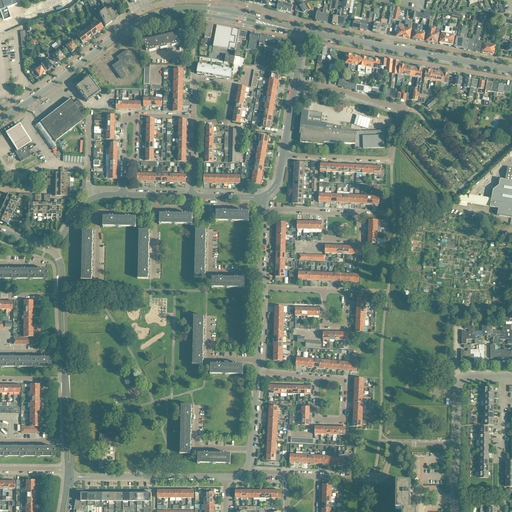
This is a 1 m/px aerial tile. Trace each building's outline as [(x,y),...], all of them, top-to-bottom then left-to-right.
[(0,0),(0,12),(0,13),(3,12),(6,20),(11,19),(7,8),(17,5),(15,0),(2,0),(1,1),(0,0)] [(30,0),(23,2),(28,18),(48,11),(46,5),(61,0),(60,0),(30,0)] [(92,0),(86,0),(94,16),(94,17),(95,18),(92,20),(93,21),(91,23),(92,25),(98,33),(99,33),(100,32),(100,31),(101,31),(101,30),(103,29),(101,26),(104,24),(99,14),(92,0)] [(112,8),(114,7),(110,0),(100,0),(105,9),(111,23),(117,18),(112,8)] [(341,11),(338,25),(341,26),(341,27),(343,27),(344,26),(346,19),(347,19),(347,16),(343,15),(345,8),(350,9),(351,5),(354,5),(354,4),(355,1),(352,0),(351,0),(342,0),(341,11)] [(376,16),(382,16),(383,1),(375,1),(375,10),(377,10),(376,16)] [(278,3),(277,10),(291,13),(292,6),(278,3)] [(296,7),(295,11),(304,13),(308,11),(307,9),(304,4),(300,6),(299,6),(297,7),(296,7)] [(323,10),(321,22),(323,23),(324,24),(326,24),(327,23),(329,15),(326,15),(327,8),(327,5),(324,5),(323,10)] [(398,17),(400,8),(394,6),(393,6),(392,13),(390,25),(391,25),(392,25),(393,20),(398,21),(398,17)] [(359,29),(361,21),(354,20),(356,9),(353,8),(351,17),(350,27),(359,29)] [(111,23),(105,9),(99,14),(104,24),(105,27),(111,23)] [(317,13),(315,20),(316,20),(315,21),(316,21),(316,22),(318,22),(319,22),(321,22),(323,10),(318,9),(317,13)] [(338,25),(341,11),(338,10),(337,16),(333,16),(332,24),(333,25),(335,25),(336,25),(338,25)] [(415,20),(415,17),(416,13),(413,11),(411,20),(408,19),(409,12),(408,12),(406,21),(406,22),(403,37),(403,38),(409,39),(409,38),(409,39),(411,29),(412,23),(414,24),(415,20)] [(423,14),(422,18),(429,20),(430,17),(431,13),(425,11),(424,11),(423,14)] [(370,26),(371,22),(373,13),(370,12),(369,17),(368,22),(361,21),(359,29),(366,30),(367,25),(370,26)] [(390,28),(391,25),(390,25),(392,13),(389,13),(387,24),(380,23),(380,25),(379,33),(385,34),(386,28),(390,28)] [(402,17),(398,17),(398,21),(399,21),(396,36),(399,37),(402,38),(402,37),(403,37),(406,22),(402,21),(402,17)] [(435,34),(436,28),(435,28),(435,27),(433,26),(434,21),(431,20),(429,26),(426,42),(428,42),(428,43),(431,44),(431,43),(432,43),(434,33),(435,34)] [(98,33),(92,25),(88,28),(85,23),(83,24),(86,29),(87,28),(93,36),(98,33)] [(427,29),(424,29),(425,24),(422,23),(421,25),(418,41),(420,41),(423,42),(424,42),(426,32),(427,29)] [(437,44),(439,33),(440,26),(442,26),(442,23),(441,23),(438,23),(437,28),(436,28),(435,34),(434,33),(432,43),(432,44),(435,45),(435,44),(437,44)] [(212,30),(213,26),(213,25),(207,24),(205,38),(204,43),(207,43),(208,39),(211,39),(212,30)] [(379,33),(380,25),(374,24),(372,32),(379,33)] [(418,41),(421,25),(418,24),(416,30),(414,30),(412,39),(413,40),(416,41),(416,40),(418,41)] [(450,24),(449,27),(446,44),(449,45),(448,45),(449,46),(451,47),(452,46),(452,45),(453,46),(454,40),(456,40),(458,29),(455,28),(454,32),(452,32),(453,28),(451,28),(451,24),(450,24)] [(481,24),(479,24),(478,28),(473,51),(476,51),(475,52),(478,53),(479,52),(480,52),(482,42),(478,41),(481,28),(480,28),(481,24)] [(84,25),(79,29),(82,32),(88,40),(93,36),(87,28),(86,29),(84,25)] [(236,51),(239,31),(237,31),(237,30),(231,29),(217,26),(213,47),(236,51)] [(461,48),(466,28),(465,28),(466,26),(462,26),(460,38),(457,37),(455,47),(456,47),(456,48),(459,49),(459,48),(461,48)] [(449,27),(446,27),(445,33),(441,32),(439,43),(440,43),(440,45),(442,45),(443,44),(446,44),(449,27)] [(478,28),(477,28),(475,35),(473,35),(472,40),(469,40),(467,49),(468,50),(468,51),(471,51),(471,50),(473,51),(478,28)] [(245,41),(247,32),(244,31),(243,31),(239,30),(239,31),(236,51),(235,56),(240,57),(241,56),(240,56),(241,44),(241,40),(245,41)] [(88,40),(82,32),(77,36),(76,35),(73,37),(77,44),(80,41),(83,44),(84,43),(85,43),(86,43),(87,42),(87,41),(88,41),(88,40)] [(250,41),(248,49),(256,51),(258,42),(259,42),(260,34),(251,32),(251,33),(249,41),(250,41)] [(181,41),(185,40),(184,33),(179,34),(179,35),(147,42),(146,41),(144,41),(147,51),(181,43),(181,42),(182,42),(181,41)] [(487,53),(491,38),(490,38),(487,38),(486,44),(483,43),(481,52),(482,52),(483,53),(484,53),(485,53),(487,53)] [(67,41),(64,43),(65,45),(71,53),(74,51),(74,50),(74,49),(74,50),(75,50),(76,49),(76,48),(77,47),(71,41),(68,43),(67,41)] [(47,48),(45,50),(46,53),(49,57),(52,55),(55,58),(53,59),(55,61),(56,60),(58,63),(59,63),(61,62),(61,61),(64,58),(58,51),(60,50),(58,46),(56,42),(51,46),(54,49),(50,51),(47,48)] [(326,57),(327,48),(327,47),(321,46),(317,62),(321,63),(322,60),(325,60),(326,57)] [(338,59),(333,52),(334,49),(330,49),(331,50),(330,53),(329,53),(334,60),(334,61),(335,60),(337,63),(338,64),(340,63),(339,61),(338,59)] [(342,57),(341,62),(345,63),(345,64),(352,65),(354,56),(347,54),(347,55),(346,55),(345,58),(342,57)] [(129,55),(120,61),(112,67),(110,68),(114,73),(116,72),(121,79),(132,72),(128,67),(128,66),(132,56),(129,55)] [(352,65),(351,70),(355,71),(355,72),(358,72),(358,69),(358,66),(360,57),(354,56),(352,65)] [(358,69),(358,72),(366,74),(366,68),(365,67),(366,59),(367,58),(360,57),(358,66),(358,69)] [(46,58),(40,62),(42,64),(41,64),(47,71),(48,71),(49,71),(50,70),(50,69),(53,67),(47,59),(47,60),(46,58)] [(366,59),(365,67),(366,68),(366,74),(371,74),(372,69),(374,69),(374,65),(372,64),(373,60),(372,60),(371,59),(370,59),(369,59),(366,59)] [(373,60),(372,64),(374,65),(374,69),(377,70),(376,77),(379,77),(380,70),(380,62),(378,61),(377,60),(376,60),(375,61),(375,60),(373,60)] [(208,76),(210,66),(199,64),(197,74),(201,75),(201,74),(205,75),(205,76),(208,76)] [(34,66),(31,68),(33,72),(32,73),(33,74),(35,78),(38,77),(42,74),(42,75),(42,74),(43,74),(45,73),(45,72),(41,66),(39,67),(38,66),(35,68),(34,66)] [(219,78),(221,68),(210,66),(208,76),(212,77),(212,76),(215,77),(219,78)] [(230,78),(232,70),(221,68),(219,78),(222,79),(222,78),(226,79),(230,80),(230,78)] [(417,68),(417,69),(415,78),(418,79),(417,82),(417,87),(417,88),(413,88),(412,95),(411,100),(412,100),(418,101),(419,93),(420,87),(421,79),(423,69),(417,68)] [(443,73),(441,83),(442,83),(441,88),(444,88),(445,87),(448,87),(449,82),(448,82),(449,74),(446,74),(446,73),(444,73),(443,73)] [(89,76),(75,86),(87,102),(101,92),(97,86),(97,85),(95,84),(94,83),(95,82),(93,81),(89,76)] [(460,87),(462,78),(459,77),(457,76),(456,77),(455,79),(452,79),(451,88),(455,89),(455,85),(457,86),(456,93),(460,93),(460,87)] [(470,89),(472,80),(466,79),(465,79),(464,86),(463,91),(466,91),(466,92),(467,93),(468,89),(470,89)] [(478,81),(472,80),(470,89),(469,95),(469,97),(472,97),(473,92),(476,93),(478,81)] [(479,81),(478,86),(477,89),(478,89),(477,93),(482,94),(483,93),(485,82),(479,81)] [(504,86),(499,85),(497,94),(503,95),(504,94),(505,94),(505,93),(509,94),(510,88),(504,87),(504,86)] [(86,110),(78,99),(73,103),(70,99),(40,122),(57,145),(61,142),(58,139),(85,119),(81,113),(86,110)] [(427,104),(426,105),(429,109),(436,102),(433,99),(427,104)] [(446,113),(444,120),(448,121),(450,113),(450,114),(452,109),(456,110),(458,102),(454,101),(453,103),(449,102),(446,112),(449,113),(446,113)] [(298,132),(297,138),(301,138),(300,142),(323,145),(324,143),(355,144),(355,133),(356,133),(356,132),(356,131),(356,130),(326,124),(326,123),(321,122),(322,113),(312,112),(312,114),(309,113),(309,112),(302,111),(300,126),(299,132),(298,132)] [(357,116),(354,125),(368,129),(371,120),(357,116)] [(57,145),(40,122),(35,126),(52,149),(57,145)] [(11,141),(17,150),(29,142),(31,141),(25,132),(20,124),(6,133),(11,141)] [(355,148),(355,149),(356,149),(384,149),(384,148),(384,136),(384,131),(377,131),(369,131),(365,131),(356,131),(356,132),(356,133),(355,133),(355,144),(355,147),(355,148)] [(17,150),(14,152),(19,159),(21,162),(31,155),(29,153),(28,151),(33,148),(29,142),(17,150)] [(383,178),(384,170),(380,170),(381,166),(380,166),(380,165),(376,165),(376,166),(374,166),(374,174),(374,177),(380,177),(380,178),(383,178)] [(511,167),(509,167),(506,180),(501,179),(500,185),(493,189),(492,197),(490,207),(498,209),(497,214),(498,216),(511,218),(511,167)] [(467,203),(490,207),(492,197),(468,193),(467,195),(463,194),(455,201),(458,201),(457,205),(466,206),(467,203)] [(21,200),(17,198),(8,194),(7,196),(6,196),(5,198),(19,204),(21,200)] [(19,204),(5,198),(4,200),(5,201),(4,203),(17,209),(19,205),(23,206),(19,204)] [(17,209),(4,203),(3,205),(2,204),(1,207),(15,213),(17,209),(21,211),(21,210),(17,209)] [(15,213),(1,207),(0,209),(1,209),(0,211),(13,217),(15,213),(19,215),(15,213)] [(233,222),(233,210),(216,210),(216,222),(217,222),(217,221),(232,221),(232,222),(233,222)] [(249,223),(249,211),(233,210),(233,222),(233,221),(249,222),(249,223)] [(13,217),(0,211),(0,216),(11,221),(13,217),(17,219),(13,217)] [(176,225),(176,213),(160,213),(160,225),(160,224),(176,224),(176,225)] [(192,225),(192,213),(176,213),(176,225),(176,224),(192,224),(192,225)] [(119,228),(120,216),(103,215),(103,227),(103,226),(119,226),(119,228)] [(11,221),(0,216),(0,221),(13,227),(9,225),(11,222),(15,223),(11,221)] [(135,228),(136,228),(136,216),(120,216),(119,228),(119,227),(135,227),(135,228)] [(207,246),(207,229),(195,229),(196,229),(196,245),(195,245),(195,246),(207,246)] [(150,246),(150,230),(138,230),(139,230),(139,246),(138,246),(150,246)] [(94,248),(94,232),(82,231),(82,232),(83,232),(83,247),(82,247),(82,248),(94,248)] [(412,244),(411,254),(421,254),(421,244),(412,244)] [(150,263),(150,246),(138,246),(139,246),(139,262),(138,262),(150,263)] [(206,262),(207,246),(195,246),(196,246),(196,262),(195,262),(206,262)] [(93,264),(94,248),(82,248),(83,248),(82,264),(81,264),(93,264)] [(149,279),(150,263),(138,262),(138,263),(139,263),(138,278),(138,279),(149,279)] [(206,278),(206,262),(195,262),(196,262),(195,278),(194,278),(206,278)] [(93,280),(93,264),(81,264),(82,264),(82,280),(81,280),(93,280)] [(14,280),(15,268),(0,268),(0,279),(14,279),(14,280)] [(31,280),(31,268),(15,268),(14,280),(15,280),(15,279),(30,279),(30,280),(31,280)] [(47,279),(47,268),(31,268),(31,280),(31,279),(47,279),(47,280),(47,279)] [(228,289),(228,277),(212,276),(212,288),(212,287),(228,288),(228,289)] [(244,289),(245,277),(228,277),(228,289),(228,288),(244,288),(244,289)] [(205,332),(205,316),(193,316),(194,316),(194,331),(193,331),(193,332),(205,332)] [(471,335),(471,331),(471,327),(472,327),(472,326),(464,326),(464,329),(468,329),(468,332),(464,332),(464,331),(461,331),(461,344),(467,345),(467,344),(466,344),(466,340),(474,340),(474,335),(471,335)] [(481,337),(487,337),(487,326),(482,326),(482,331),(471,331),(471,335),(474,335),(474,340),(474,344),(481,345),(481,337)] [(503,331),(492,331),(492,326),(493,326),(487,326),(487,337),(493,337),(493,345),(500,345),(500,340),(500,335),(503,335),(503,331)] [(511,331),(510,331),(510,326),(502,326),(502,327),(503,327),(503,331),(503,335),(500,335),(500,340),(508,340),(508,344),(507,344),(507,345),(511,344),(511,331)] [(204,348),(205,332),(193,332),(194,332),(194,347),(193,347),(193,348),(204,348)] [(471,354),(471,350),(471,345),(472,345),(470,345),(464,345),(464,348),(468,348),(468,352),(464,352),(464,350),(460,350),(461,363),(466,364),(466,363),(466,359),(473,359),(473,354),(471,354)] [(479,350),(471,350),(471,354),(473,354),(473,359),(474,359),(474,364),(481,364),(481,361),(477,361),(477,357),(481,357),(481,359),(484,359),(484,345),(479,345),(478,346),(479,346),(479,350)] [(504,354),(504,350),(496,350),(496,346),(496,345),(490,345),(490,359),(493,359),(493,357),(497,357),(497,361),(493,361),(493,364),(500,364),(500,359),(500,354),(504,354)] [(504,345),(504,350),(504,354),(500,354),(500,359),(508,359),(508,363),(508,364),(511,363),(511,350),(510,350),(510,352),(507,352),(507,348),(510,348),(510,345),(504,345),(503,345),(504,345)] [(204,365),(204,348),(193,348),(194,348),(193,365),(192,364),(192,365),(204,365)] [(18,368),(18,356),(2,356),(2,368),(2,367),(18,367),(18,368)] [(34,368),(35,357),(18,356),(18,368),(18,367),(34,367),(34,368)] [(51,368),(51,357),(35,357),(34,368),(34,367),(50,367),(50,368),(51,368)] [(227,375),(227,364),(211,363),(210,375),(211,375),(211,374),(226,374),(226,375),(227,375)] [(243,376),(243,364),(227,364),(227,375),(227,374),(243,375),(243,376)] [(79,393),(88,393),(87,372),(76,372),(76,379),(79,379),(79,393)] [(192,421),(193,405),(181,405),(182,405),(182,421),(180,421),(192,421)] [(192,438),(192,421),(180,421),(182,421),(181,437),(180,437),(192,438)] [(100,449),(103,449),(109,449),(109,447),(114,447),(114,432),(109,432),(109,434),(107,434),(107,433),(100,433),(100,449)] [(192,454),(192,438),(180,437),(180,438),(181,438),(181,453),(180,453),(180,454),(192,454)] [(22,458),(22,446),(6,446),(6,458),(6,456),(22,456),(22,458)] [(38,458),(38,446),(22,446),(22,458),(22,456),(38,456),(38,458)] [(54,458),(54,446),(38,446),(38,458),(38,456),(54,456),(54,458)] [(214,464),(214,452),(198,452),(198,464),(199,464),(199,463),(214,463),(214,464)] [(230,465),(230,453),(214,452),(214,464),(214,463),(230,464),(230,465)] [(351,458),(345,457),(344,465),(346,465),(346,466),(350,466),(350,463),(353,463),(354,455),(351,455),(351,458)] [(409,510),(409,483),(396,483),(396,510),(402,510),(409,510)] [(278,491),(278,490),(277,490),(277,489),(274,489),(274,490),(272,490),(272,498),(278,498),(281,498),(281,491),(278,491)] [(88,511),(88,493),(81,493),(81,501),(80,501),(78,510),(88,511)]
